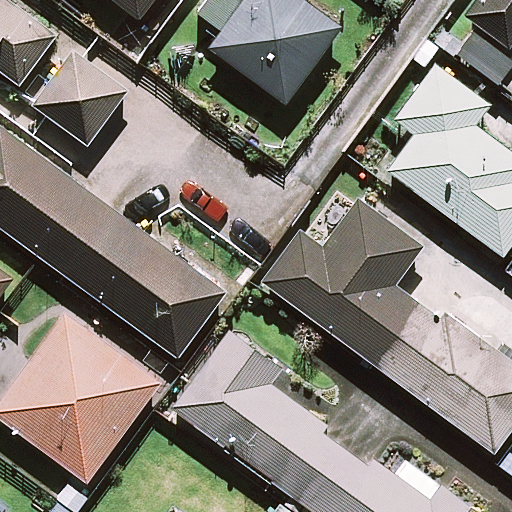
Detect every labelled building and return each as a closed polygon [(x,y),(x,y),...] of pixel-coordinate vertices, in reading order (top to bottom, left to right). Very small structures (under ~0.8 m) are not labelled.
[(58,37),(8,0),(0,0),(0,71),(21,87),(58,37)] [(158,0),(117,0),(143,20),(158,0)] [(343,30),(302,0),(212,0),(203,14),(228,32),(215,49),(289,103),(343,30)] [(511,0),(481,0),(469,15),(511,50),(511,48),(511,0)] [(511,75),(511,59),(471,30),(454,53),(502,88),(511,75)] [(128,96),(75,57),(38,106),(90,146),(128,96)] [(493,101),(442,63),(400,120),(420,135),(394,171),(506,256),(511,247),(511,153),(475,125),(493,101)] [(227,295),(3,127),(0,131),(0,224),(179,359),(227,295)] [(425,247),(363,201),(326,250),(305,235),(268,284),(497,452),(511,431),(511,361),(448,314),(443,321),(396,286),(425,247)] [(0,299),(14,281),(0,270),(0,299)] [(163,384),(68,313),(0,403),(0,415),(90,482),(163,384)] [(285,369),(233,331),(177,408),(320,511),(476,511),(441,486),(429,502),(271,387),(285,369)] [(72,511),(60,502),(52,511),(72,511)]
